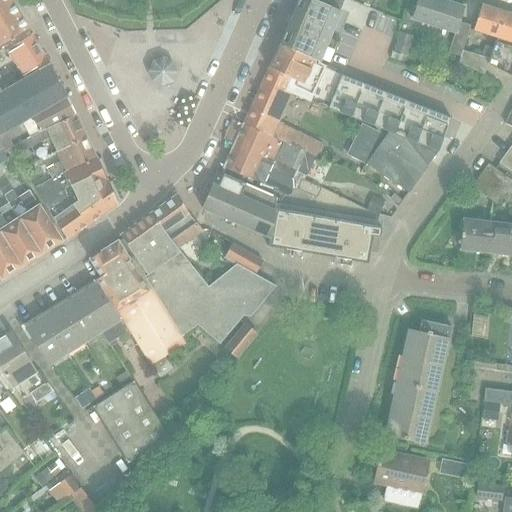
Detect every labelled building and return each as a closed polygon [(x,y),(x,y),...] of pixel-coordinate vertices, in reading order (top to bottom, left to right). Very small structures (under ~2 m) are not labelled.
[(0,0),(0,47),(30,30),(10,0),(0,0)] [(297,0),(279,44),(268,67),(290,77),(285,90),(291,92),(310,100),(327,107),(332,95),(315,88),(318,82),(329,86),(336,70),(327,66),(326,65),(318,62),(339,10),(316,0),(297,0)] [(489,62),(493,47),(485,45),(481,56),(461,51),(470,25),(459,22),(464,6),(444,0),(416,0),(411,17),(455,31),(448,51),(460,55),(458,62),(484,74),(489,62)] [(473,29),(497,37),(505,11),(482,4),(473,29)] [(511,13),(505,11),(497,37),(511,41),(511,13)] [(400,31),(393,51),(406,56),(413,35),(400,31)] [(7,49),(24,79),(51,63),(33,34),(7,49)] [(511,47),(495,41),(493,47),(489,62),(510,74),(511,68),(511,47)] [(172,80),(176,72),(172,62),(163,58),(154,62),(150,71),(154,80),(163,84),(172,80)] [(0,92),(0,148),(2,148),(0,144),(0,134),(22,122),(67,96),(51,63),(24,79),(13,85),(0,92)] [(268,67),(243,123),(305,152),(315,156),(321,142),(311,138),(277,122),(291,92),(285,90),(290,77),(268,67)] [(332,95),(327,107),(388,131),(406,138),(427,165),(431,160),(438,151),(443,137),(451,118),(450,118),(365,84),(343,75),(340,74),(332,95)] [(0,92),(13,85),(9,78),(0,82),(0,92)] [(75,114),(67,96),(22,122),(31,137),(75,114)] [(50,138),(56,152),(86,137),(75,114),(31,137),(18,144),(19,145),(14,147),(19,155),(50,138)] [(243,123),(224,166),(258,182),(257,184),(275,192),(276,190),(289,196),(292,188),(297,188),(301,178),(304,180),(306,175),(315,156),(305,152),(243,123)] [(407,194),(427,165),(407,140),(388,132),(365,165),(407,194)] [(0,144),(2,148),(4,152),(14,147),(8,134),(0,138),(0,144)] [(66,171),(96,157),(86,137),(56,152),(62,162),(50,168),(54,177),(66,171)] [(511,171),(511,145),(499,163),(511,171)] [(119,204),(96,157),(66,171),(54,177),(36,188),(54,219),(67,239),(119,204)] [(511,179),(488,163),(480,175),(504,192),(511,180),(511,179)] [(267,208),(267,207),(273,195),(218,171),(202,208),(247,227),(257,204),(267,208)] [(504,192),(480,175),(472,187),(497,203),(504,192)] [(317,197),(322,188),(304,180),(301,178),(297,188),(317,197)] [(3,195),(8,203),(0,207),(0,276),(1,279),(61,240),(38,204),(27,212),(23,206),(34,199),(28,189),(17,197),(12,189),(3,195)] [(177,194),(151,212),(177,249),(179,247),(202,230),(188,213),(177,194)] [(257,204),(247,227),(270,238),(268,247),(369,263),(371,251),(379,252),(382,227),(275,209),(274,211),(267,207),(267,208),(257,204)] [(184,341),(181,335),(198,325),(220,344),(244,315),(251,317),(276,286),(255,274),(263,260),(233,244),(226,258),(237,264),(211,286),(181,250),(179,252),(151,212),(119,234),(122,239),(117,242),(116,241),(92,256),(89,257),(101,275),(97,278),(150,364),(184,341)] [(485,253),(488,221),(461,218),(458,250),(485,253)] [(485,253),(510,256),(511,239),(511,223),(488,221),(485,253)] [(74,290),(100,331),(109,343),(127,331),(92,278),(74,290)] [(57,301),(83,342),(100,331),(74,290),(57,301)] [(83,342),(57,301),(40,312),(66,353),(83,342)] [(66,353),(40,312),(22,324),(49,364),(66,353)] [(408,329),(402,356),(443,365),(452,327),(421,320),(419,332),(408,329)] [(238,359),(258,334),(245,323),(225,348),(238,359)] [(0,366),(12,386),(35,371),(9,332),(0,337),(0,366)] [(402,356),(397,382),(437,391),(443,365),(402,356)] [(128,461),(169,435),(134,380),(93,407),(128,461)] [(46,381),(29,392),(36,402),(52,391),(46,381)] [(397,382),(391,408),(432,417),(437,391),(397,382)] [(88,385),(74,395),(81,406),(96,396),(88,385)] [(511,392),(511,393),(485,389),(484,402),(499,403),(511,404),(511,392)] [(484,402),(482,418),(498,420),(499,403),(484,402)] [(432,417),(391,408),(385,434),(426,443),(432,417)] [(0,494),(1,494),(0,492),(0,470),(23,452),(6,429),(0,432),(0,494)] [(431,506),(433,495),(421,492),(427,461),(381,451),(374,482),(405,489),(403,500),(431,506)] [(440,457),(437,472),(465,478),(469,464),(440,457)] [(78,488),(68,475),(58,482),(67,495),(70,493),(83,511),(96,511),(97,511),(80,487),(78,488)] [(475,497),(501,500),(503,484),(477,481),(475,497)]
